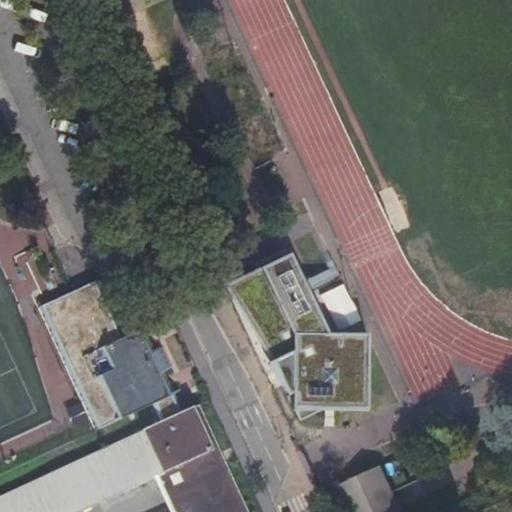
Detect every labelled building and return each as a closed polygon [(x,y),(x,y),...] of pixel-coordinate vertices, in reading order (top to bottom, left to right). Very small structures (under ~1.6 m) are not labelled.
[(204,64),(246,154),(265,144),(224,55),(204,64)] [(324,332),(287,252),(227,279),(228,281),(229,281),(230,280),(231,281),(270,361),(275,359),(279,367),(273,369),(286,394),(293,390),(290,404),(298,419),(322,408),(365,407),(364,332),(324,332)] [(90,278),(50,297),(59,313),(98,294),(90,278)] [(93,376),(113,412),(146,394),(154,391),(165,386),(159,372),(173,365),(162,342),(148,349),(137,326),(118,336),(98,294),(59,313),(82,355),(89,351),(100,373),(93,376)] [(42,300),(104,417),(113,412),(93,376),(82,355),(59,313),(50,297),(42,300)] [(165,386),(154,391),(165,415),(0,493),(0,511),(76,511),(153,476),(170,511),(239,511),(190,404),(177,410),(165,386)]
